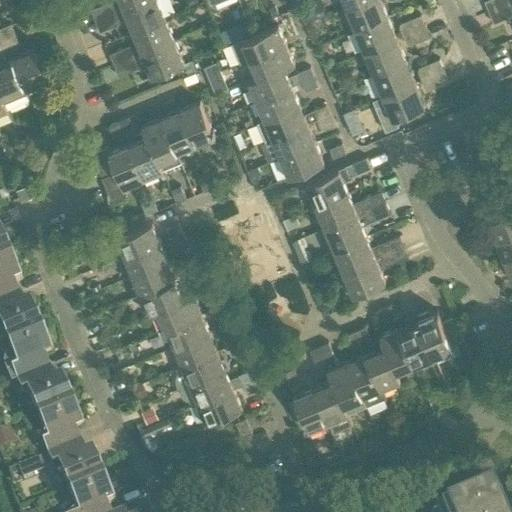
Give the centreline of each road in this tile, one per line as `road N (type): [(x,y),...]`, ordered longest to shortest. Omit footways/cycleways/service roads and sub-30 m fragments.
road 1 (residential): [(189,205),(259,368),(299,351),(321,322),(461,263)]
road 2 (residential): [(158,511),(89,373),(45,257),(43,205),(68,131)]
road 3 (residential): [(425,207),(404,162),(406,138),(488,102),(445,0)]
road 4 (residential): [(376,511),(489,400)]
road 5 (residential): [(489,400),(501,321),(461,263)]
road 6 (residential): [(68,131),(205,80)]
road 7 (residential): [(68,131),(76,61),(54,0)]
